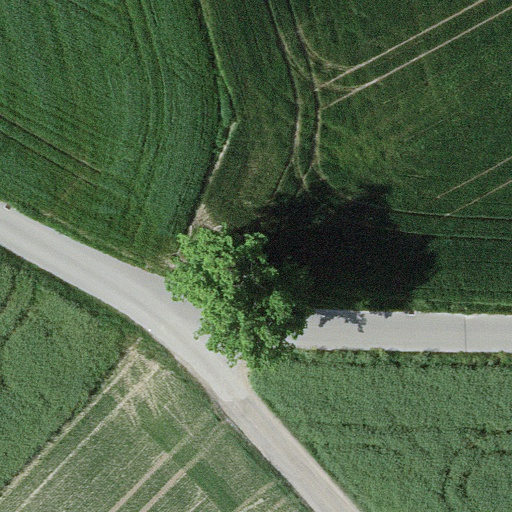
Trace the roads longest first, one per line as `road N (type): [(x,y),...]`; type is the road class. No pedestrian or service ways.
road 1 (residential): [(511,335),(317,329),(196,314)]
road 2 (residential): [(338,511),(235,397),(196,314)]
road 3 (residential): [(196,314),(0,242)]
